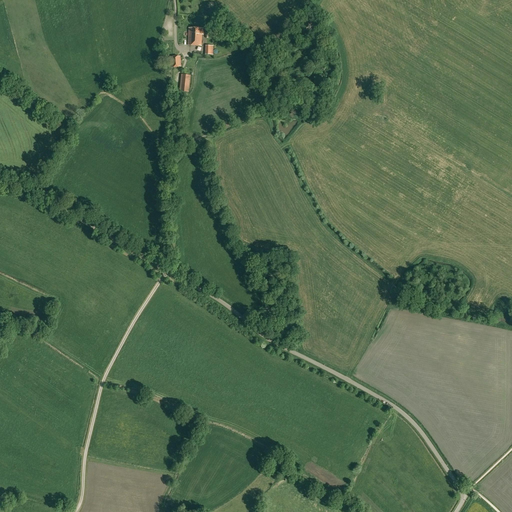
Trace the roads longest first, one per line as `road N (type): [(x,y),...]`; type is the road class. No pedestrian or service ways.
road 1 (unclassified): [(456,511),(464,497),(457,484),(397,409),(267,338),(44,197),(0,181)]
road 2 (track): [(71,511),(100,383),(169,270)]
road 3 (track): [(171,272),(178,260),(168,195),(174,151)]
